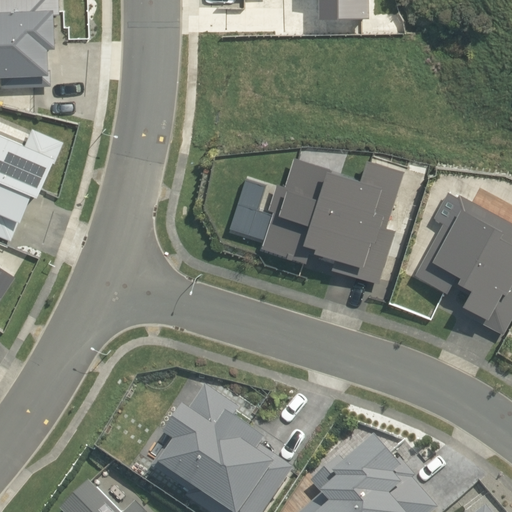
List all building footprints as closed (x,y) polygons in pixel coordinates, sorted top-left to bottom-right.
[(45,196),(67,142),(35,128),(28,144),(0,131),(0,235),(14,241),(23,219),(27,222),(39,193),(45,196)] [(382,284),(399,231),(390,228),(408,172),(372,160),(365,181),(299,159),(288,188),(280,185),(271,212),(277,213),(266,248),(311,263),(314,253),(339,261),(336,270),(382,284)] [(506,334),(511,323),(511,221),(462,194),(461,198),(450,192),(437,217),(447,223),(418,275),(452,292),(456,285),(474,295),(465,312),(506,334)] [(0,309),(19,277),(0,264),(0,309)] [(193,494),(189,500),(206,511),(267,511),(295,469),(265,447),(269,441),(236,420),(243,411),(209,388),(192,413),(188,410),(170,438),(166,436),(161,443),(168,447),(154,470),(193,494)] [(437,511),(440,509),(415,480),(418,478),(402,461),(399,463),(380,441),(349,467),(343,459),(313,484),(324,496),(305,511),(437,511)] [(146,511),(138,504),(129,511),(118,511),(91,484),(63,510),(64,511),(146,511)]
